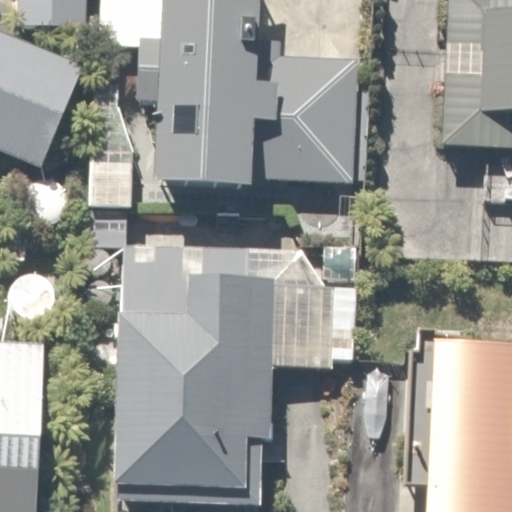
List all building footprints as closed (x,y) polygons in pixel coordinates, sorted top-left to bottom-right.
[(98,55),(102,0),(98,0),(97,0),(23,0),(22,32),(63,35),(62,53),(98,55)] [(282,0),(179,0),(175,200),(273,203),(273,192),(355,194),(358,68),(281,66),(282,0)] [(511,0),(452,0),(447,158),(511,160),(511,0)] [(97,80),(0,38),(0,156),(53,180),(97,80)] [(251,249),(111,253),(118,499),(264,495),(263,449),(279,449),(277,372),(353,370),(351,284),(252,287),(251,249)] [(61,511),(58,347),(0,348),(0,511),(61,511)] [(511,511),(511,353),(450,354),(450,511),(511,511)]
